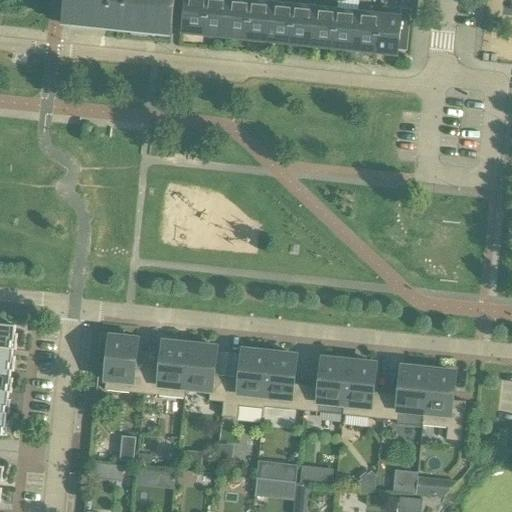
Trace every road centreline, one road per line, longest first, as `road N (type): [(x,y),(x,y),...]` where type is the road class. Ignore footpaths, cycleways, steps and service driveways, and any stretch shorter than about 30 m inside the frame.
road 1 (residential): [(0,43),(439,85),(447,0)]
road 2 (residential): [(511,353),(73,307)]
road 3 (residential): [(53,511),(73,307)]
